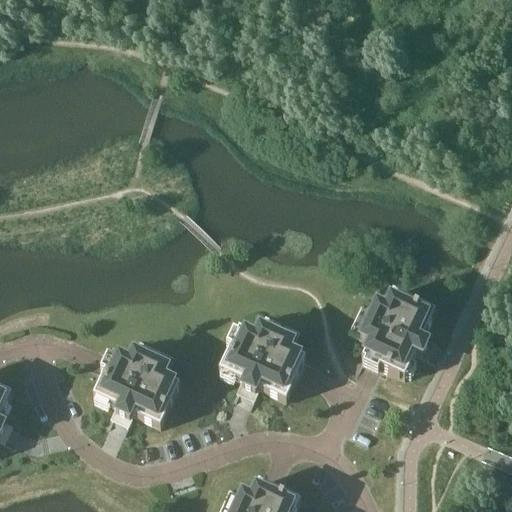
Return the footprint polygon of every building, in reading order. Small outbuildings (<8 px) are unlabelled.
[(422,346),(436,317),(393,297),(385,313),(363,303),(347,338),(369,349),(361,365),(364,366),(362,370),(378,377),(380,373),(404,385),(416,359),(422,362),(428,348),(422,346)] [(306,364),(290,357),(300,335),(265,319),(255,341),(239,333),(237,336),(233,334),(226,350),(230,352),(219,376),(244,388),(241,393),(255,400),(258,394),(286,407),(306,364)] [(180,391),(164,383),(174,361),(139,345),(129,367),(113,359),(112,362),(107,360),(100,376),(104,378),(93,402),(118,414),(116,420),(129,426),(132,420),(160,434),(180,391)] [(0,429),(0,426),(12,401),(0,394),(0,441),(5,432),(0,429)] [(298,511),(301,507),(258,487),(251,503),(229,493),(220,511),(298,511)]
